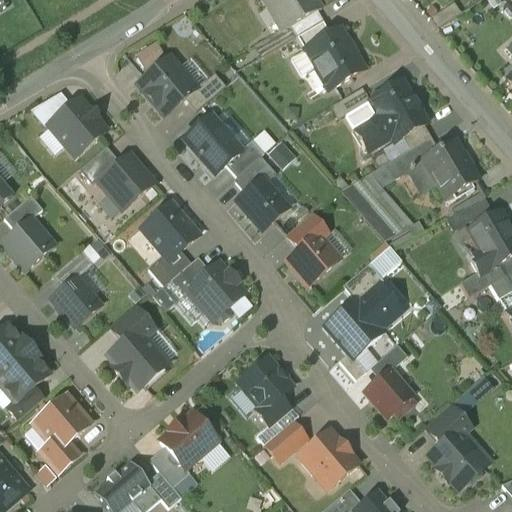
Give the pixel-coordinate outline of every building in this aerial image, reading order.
[(259,0),(266,12),(268,10),(281,31),(279,33),(281,36),(288,32),(314,15),(320,12),(312,0),(259,0)] [(458,17),(452,9),(428,24),(435,32),(458,17)] [(314,15),(288,32),(294,41),(320,25),(314,15)] [(320,25),(294,41),(303,57),(305,56),(304,54),(329,39),(320,25)] [(329,39),(304,54),(305,56),(328,95),(363,74),(339,33),(329,39)] [(169,63),(137,90),(163,122),(184,104),(195,94),(169,63)] [(211,81),(199,91),(210,104),(222,94),(211,81)] [(401,86),(385,96),(380,94),(371,100),(369,105),(369,106),(376,117),(375,124),(354,136),(366,157),(391,143),(394,148),(401,143),(423,130),(426,128),(418,115),(419,111),(414,103),(410,102),(401,86)] [(195,94),(184,104),(195,117),(210,104),(199,91),(195,94)] [(361,93),(329,112),(337,125),(344,120),(369,106),(361,93)] [(42,108),(55,124),(70,111),(60,98),(42,108)] [(87,115),(78,105),(70,111),(55,124),(47,131),(74,162),(105,137),(95,126),(97,124),(88,114),(87,115)] [(369,106),(344,120),(354,136),(375,124),(376,117),(369,106)] [(42,108),(29,116),(43,134),(47,131),(55,124),(42,108)] [(240,156),(210,121),(183,144),(214,180),(225,171),(241,157),(240,156)] [(423,130),(401,143),(409,155),(430,143),(423,130)] [(256,142),(268,155),(278,146),(266,133),(256,142)] [(409,155),(401,160),(408,173),(421,166),(421,164),(437,155),(430,143),(409,155)] [(283,144),(269,156),(282,172),(297,160),(283,144)] [(437,155),(421,164),(421,166),(435,189),(445,205),(477,186),(453,145),(437,155)] [(241,157),(225,171),(235,183),(260,162),(262,160),(251,146),(240,156),(241,157)] [(105,152),(78,175),(90,190),(95,186),(97,188),(119,169),(105,152)] [(0,159),(0,185),(2,188),(15,177),(0,159)] [(401,160),(339,197),(383,247),(412,230),(380,191),(392,184),(392,185),(399,181),(399,180),(409,174),(408,173),(401,160)] [(152,189),(128,161),(119,169),(97,188),(108,200),(121,216),(152,189)] [(235,183),(232,186),(244,199),(261,184),(265,188),(275,179),(260,162),(235,183)] [(435,189),(421,166),(408,173),(409,174),(422,197),(435,189)] [(244,199),(235,206),(261,236),(287,214),(265,188),(261,184),(244,199)] [(2,188),(0,185),(0,210),(12,200),(2,188)] [(111,224),(121,216),(108,200),(98,209),(111,224)] [(30,201),(3,224),(14,237),(30,224),(30,225),(41,215),(30,201)] [(489,215),(482,203),(445,225),(451,237),(489,215)] [(170,210),(141,235),(163,261),(168,267),(179,257),(197,242),(170,210)] [(511,239),(498,216),(467,235),(479,256),(467,263),(476,278),(478,282),(482,280),(511,261),(511,239)] [(310,219),(285,241),(297,256),(316,239),(318,242),(325,237),(310,219)] [(14,237),(1,249),(24,277),(53,252),(30,225),(30,224),(14,237)] [(297,256),(285,266),(307,291),(338,266),(318,242),(316,239),(297,256)] [(389,247),(370,265),(387,283),(405,264),(389,247)] [(189,270),(179,257),(168,267),(163,261),(148,275),(162,292),(169,286),(189,270)] [(89,271),(78,259),(69,266),(80,279),(89,271)] [(511,261),(482,280),(488,291),(489,290),(511,276),(511,261)] [(189,270),(169,286),(182,301),(185,298),(185,297),(208,277),(197,263),(189,270)] [(69,266),(51,282),(62,294),(75,283),(80,279),(69,266)] [(208,277),(185,297),(185,298),(196,310),(197,309),(212,326),(215,324),(216,325),(221,326),(227,320),(228,316),(226,314),(243,300),(234,289),(236,288),(228,278),(226,279),(217,269),(208,277)] [(367,270),(341,292),(353,305),(375,287),(378,291),(383,288),(367,270)] [(511,276),(489,290),(498,304),(511,296),(511,276)] [(478,282),(476,278),(459,287),(468,302),(488,291),(482,280),(478,282)] [(100,311),(75,283),(62,294),(49,304),(74,333),(100,311)] [(182,301),(169,286),(161,294),(173,309),(192,330),(197,325),(204,333),(212,326),(197,309),(196,310),(185,298),(182,301)] [(338,349),(390,305),(378,291),(375,287),(353,305),(323,332),(338,349)] [(173,309),(161,294),(149,304),(162,319),(173,309)] [(511,296),(498,304),(509,322),(511,321),(511,320),(511,296)] [(390,305),(338,349),(346,359),(351,365),(353,364),(384,338),(381,335),(401,318),(390,305)] [(133,312),(109,333),(122,348),(137,335),(143,343),(152,335),(133,312)] [(0,335),(0,377),(21,359),(20,358),(22,357),(22,355),(27,351),(21,343),(17,346),(5,332),(0,335)] [(143,343),(137,335),(122,348),(106,361),(116,373),(113,375),(123,388),(126,385),(136,396),(167,371),(143,343)] [(21,359),(0,377),(0,390),(4,395),(14,407),(31,393),(47,380),(34,366),(37,363),(27,351),(22,355),(22,357),(20,358),(21,359)] [(396,351),(369,374),(378,386),(388,377),(405,362),(396,351)] [(365,378),(353,364),(351,365),(346,359),(338,367),(355,386),(365,378)] [(267,364),(237,389),(258,413),(262,418),(281,402),(291,393),(267,364)] [(410,402),(388,377),(378,386),(364,398),(386,423),(392,418),(397,422),(412,409),(408,404),(410,402)] [(481,382),(449,411),(459,422),(491,394),(481,382)] [(14,407),(7,414),(17,426),(42,406),(31,393),(14,407)] [(65,401),(32,429),(49,449),(56,458),(66,449),(89,430),(65,401)] [(274,425),(289,413),(281,402),(262,418),(258,413),(254,417),(267,432),(274,425)] [(449,411),(423,433),(439,451),(456,436),(460,441),(468,433),(459,422),(449,411)] [(274,425),(282,435),(291,428),(297,422),(289,413),(274,425)] [(181,428),(179,425),(168,435),(170,437),(159,446),(164,453),(183,475),(184,474),(216,447),(192,418),(181,428)] [(256,441),(264,451),(282,435),(274,425),(267,432),(256,441)] [(282,435),(264,451),(278,468),(306,445),(291,428),(282,435)] [(357,470),(328,436),(298,462),(326,496),(357,470)] [(439,451),(427,462),(437,474),(435,475),(446,487),(447,485),(457,496),(464,490),(469,490),(478,482),(479,477),(482,474),(470,460),(474,457),(460,441),(456,436),(439,451)] [(56,458),(49,449),(39,457),(57,479),(77,462),(66,449),(56,458)] [(183,475),(164,453),(148,466),(158,478),(171,493),(188,479),(184,474),(183,475)] [(0,511),(4,511),(25,495),(0,465),(0,511)] [(146,488),(129,468),(114,480),(113,479),(105,485),(107,487),(92,499),(103,511),(125,511),(130,508),(133,511),(151,511),(159,505),(160,505),(146,488)] [(171,493),(158,478),(146,488),(160,505),(159,505),(165,511),(169,511),(180,504),(171,493)] [(511,485),(500,491),(511,504),(511,485)] [(348,494),(327,511),(356,511),(360,509),(348,494)] [(386,507),(376,496),(360,509),(356,511),(392,511),(387,506),(386,507)]
